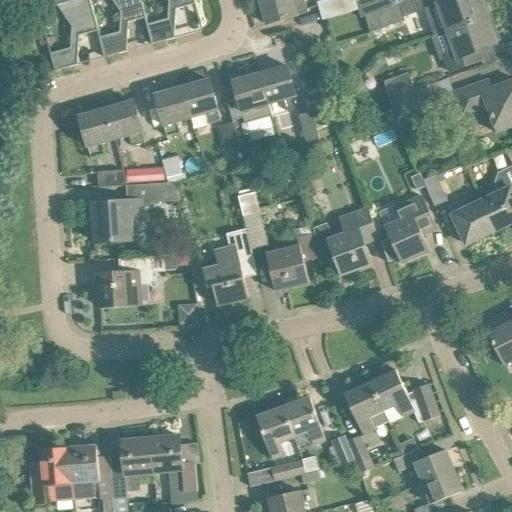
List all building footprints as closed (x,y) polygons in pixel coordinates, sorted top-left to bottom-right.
[(35,0),(38,7),(39,6),(55,2),(72,27),(71,48),(52,53),(50,53),(55,71),(78,65),(80,36),(97,31),(99,30),(90,0),(35,0)] [(112,0),(121,12),(119,32),(99,37),(104,56),(105,57),(128,51),(129,22),(147,18),(141,0),(112,0)] [(168,0),(168,18),(147,24),(152,45),(175,38),(177,9),(195,4),(196,4),(195,0),(168,0)] [(293,0),(260,0),(268,24),(309,12),(305,0),(303,0),(294,3),(293,0)] [(357,1),(356,0),(325,0),(317,3),(323,20),(358,9),(359,9),(357,1)] [(359,0),(357,1),(359,9),(358,9),(361,17),(365,16),(398,4),(408,0),(359,0)] [(486,17),(491,15),(485,0),(447,0),(435,4),(445,32),(486,17)] [(398,4),(365,16),(370,32),(404,20),(403,17),(398,4)] [(500,41),(491,15),(486,17),(445,32),(453,54),(445,57),(450,71),(482,59),(479,50),(496,44),(495,42),(500,41)] [(288,66),(261,74),(269,103),(283,99),(286,110),(298,106),(295,96),(296,95),(288,66)] [(384,81),(389,96),(414,88),(409,73),(384,81)] [(269,103),(261,74),(233,81),(234,85),(224,88),(232,118),(243,115),(245,121),(272,113),(271,112),(269,103)] [(210,80),(183,87),(191,118),(205,114),(208,125),(221,121),(217,110),(219,110),(210,80)] [(487,105),(496,133),(511,126),(511,80),(485,90),(482,82),(455,92),(463,114),(487,105)] [(414,88),(389,96),(387,97),(395,122),(438,109),(429,83),(414,88)] [(191,118),(183,87),(155,95),(164,125),(165,125),(168,136),(180,132),(177,122),(191,118)] [(134,101),(107,109),(116,139),(130,135),(133,146),(145,142),(142,132),(143,131),(134,101)] [(116,139),(107,109),(80,117),(92,157),(104,154),(101,144),(116,139)] [(299,115),(308,146),(321,142),(312,112),(299,115)] [(220,126),(227,151),(240,147),(233,122),(220,126)] [(499,192),(482,200),(496,230),(511,222),(511,166),(499,172),(495,184),(499,192)] [(123,170),(98,172),(99,188),(127,186),(123,170)] [(447,172),(437,176),(440,181),(450,177),(447,172)] [(437,174),(424,180),(426,185),(435,206),(448,200),(440,181),(437,176),(437,174)] [(147,184),(148,201),(179,199),(176,182),(147,184)] [(391,238),(384,241),(390,261),(399,257),(402,263),(430,250),(423,234),(438,228),(424,196),(395,209),(401,221),(386,228),(391,238)] [(496,230),(482,200),(465,208),(461,198),(448,205),(467,244),(496,230)] [(128,219),(142,218),(140,201),(93,204),(96,242),(130,240),(128,219)] [(364,243),(379,238),(368,207),(353,212),(359,229),(332,239),(327,225),(313,229),(321,262),(336,259),(342,276),(372,265),(364,243)] [(261,212),(245,215),(244,216),(247,229),(252,249),(269,245),(261,212)] [(300,246),(267,254),(276,291),(310,283),(304,262),(318,258),(310,226),(296,229),(300,246)] [(252,249),(247,229),(239,231),(231,233),(227,234),(230,249),(215,253),(218,268),(204,271),(207,284),(208,288),(214,287),(218,305),(249,298),(240,257),(252,254),(257,273),(258,272),(252,249)] [(154,272),(165,271),(164,255),(119,258),(119,259),(123,259),(124,273),(99,275),(101,307),(141,304),(140,285),(154,284),(154,272)] [(175,256),(176,267),(188,266),(187,255),(175,256)] [(511,361),(511,320),(488,333),(504,366),(511,361)] [(397,370),(371,382),(384,410),(399,405),(403,417),(415,412),(419,424),(440,416),(429,384),(414,389),(414,391),(408,394),(397,370)] [(384,410),(371,382),(345,394),(364,435),(376,430),(371,415),(384,410)] [(311,397),(284,407),(295,437),(310,432),(314,444),(326,440),(311,397)] [(295,437),(284,407),(257,417),(273,459),(286,454),(282,442),(295,437)] [(151,439),(155,473),(169,472),(171,488),(183,487),(184,492),(198,491),(196,462),(183,463),(180,436),(151,439)] [(344,465),(355,460),(348,443),(345,436),(334,440),(344,465)] [(348,443),(355,460),(361,473),(375,467),(361,437),(348,443)] [(139,474),(155,473),(151,439),(123,441),(125,468),(112,469),(114,499),(128,497),(128,491),(140,490),(139,474)] [(114,499),(112,469),(111,456),(98,457),(97,445),(69,448),(73,500),(101,497),(101,500),(114,499)] [(46,502),(73,500),(69,448),(41,450),(42,462),(30,463),(33,505),(47,504),(46,502)] [(415,462),(424,483),(455,471),(446,450),(415,462)] [(395,459),(400,472),(410,467),(405,454),(395,459)] [(276,481),(302,474),(307,473),(304,460),(273,467),(276,481)] [(307,473),(302,474),(304,484),(321,480),(319,470),(307,473)] [(455,471),(424,483),(432,504),(463,491),(455,471)] [(306,511),(301,490),(269,498),(271,511),(306,511)]
